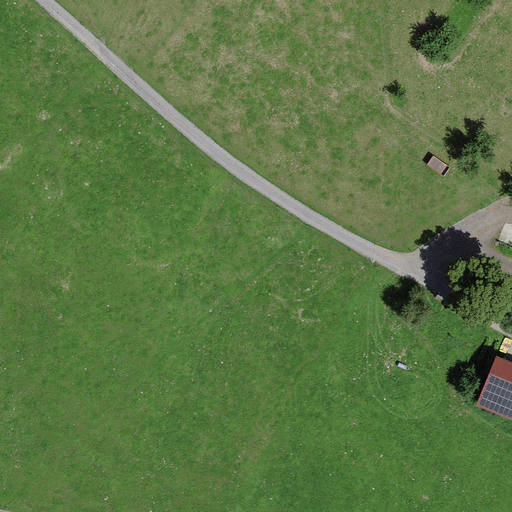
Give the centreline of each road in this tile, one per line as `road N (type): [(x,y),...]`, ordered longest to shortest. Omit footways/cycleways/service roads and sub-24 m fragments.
road 1 (track): [(42,0),(240,173),(334,235),(511,332)]
road 2 (unknown): [(393,268),(373,300),(301,511)]
